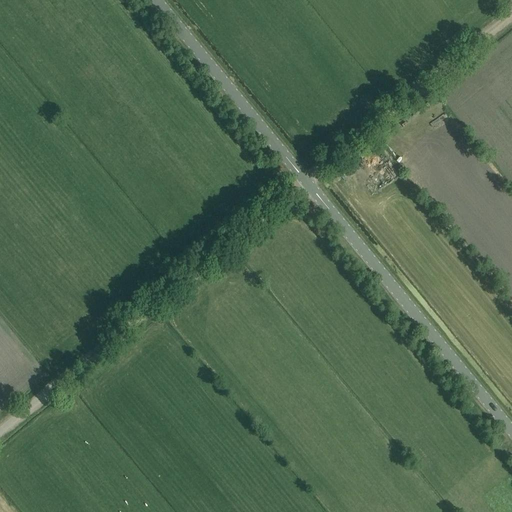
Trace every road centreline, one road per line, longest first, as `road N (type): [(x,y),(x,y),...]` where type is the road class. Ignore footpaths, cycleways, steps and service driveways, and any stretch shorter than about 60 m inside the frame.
road 1 (unclassified): [(0,430),(305,181)]
road 2 (unclassified): [(511,431),(305,181)]
road 3 (track): [(305,181),(511,12)]
road 4 (unclassified): [(305,181),(156,0)]
